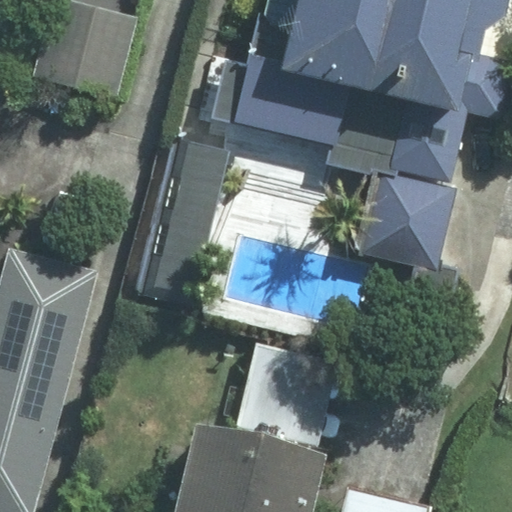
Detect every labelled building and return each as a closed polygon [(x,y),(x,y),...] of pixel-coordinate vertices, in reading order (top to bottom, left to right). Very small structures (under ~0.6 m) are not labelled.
[(12,0),(45,8),(47,0),(12,0)] [(328,172),(344,103),(398,116),(386,168),(374,166),(354,262),(436,279),(456,183),(453,182),(468,119),(499,127),(511,70),(511,69),(473,61),(477,44),(497,32),(502,14),(496,0),(271,0),(264,31),(281,35),(273,71),(223,59),(203,142),(328,172)] [(135,21),(51,4),(33,87),(118,105),(135,21)] [(224,154),(176,143),(144,290),(193,301),(224,154)] [(0,511),(28,511),(94,277),(7,252),(0,276),(0,511)] [(309,511),(318,475),(324,476),(346,374),(251,353),(231,442),(187,432),(168,511),(309,511)] [(424,511),(426,508),(349,488),(342,511),(424,511)]
